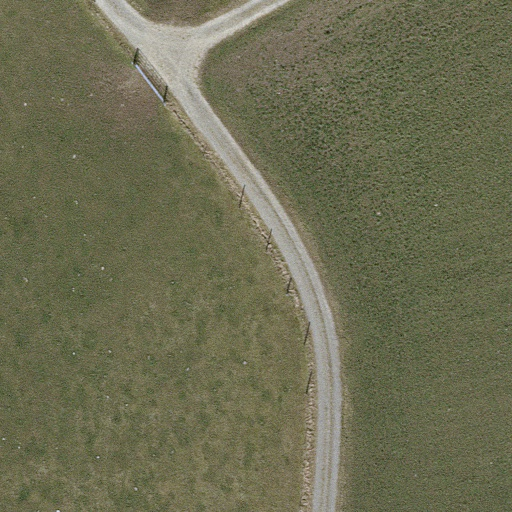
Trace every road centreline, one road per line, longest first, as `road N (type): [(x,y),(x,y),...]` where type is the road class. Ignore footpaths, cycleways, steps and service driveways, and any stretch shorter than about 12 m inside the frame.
road 1 (track): [(321,511),(330,407),(319,321),(289,246),(104,0)]
road 2 (track): [(292,0),(162,73)]
